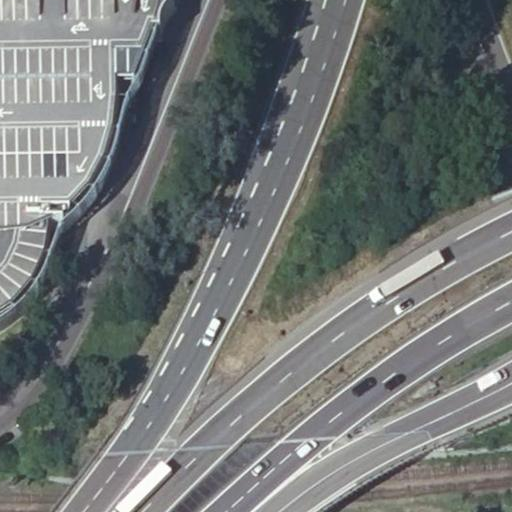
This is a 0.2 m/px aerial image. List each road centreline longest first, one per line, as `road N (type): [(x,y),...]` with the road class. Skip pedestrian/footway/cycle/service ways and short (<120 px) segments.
road 1 (trunk): [(348,0),(245,256),(97,511)]
road 2 (tertiary): [(199,0),(124,206),(36,378),(0,417)]
road 3 (trunk): [(511,229),(323,343),(146,511)]
road 4 (trunk): [(242,511),(357,404),(511,302)]
road 5 (trunk): [(295,511),(368,459),(511,387)]
